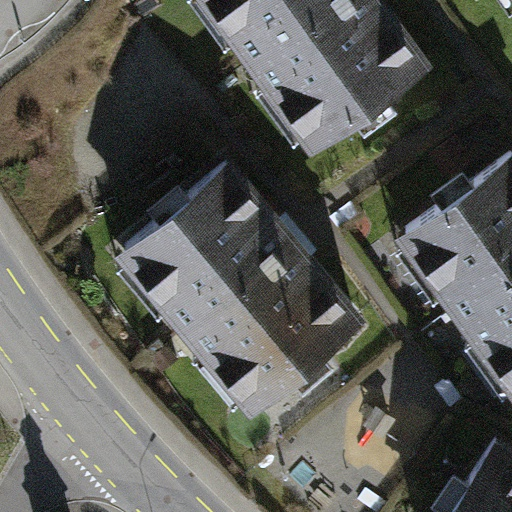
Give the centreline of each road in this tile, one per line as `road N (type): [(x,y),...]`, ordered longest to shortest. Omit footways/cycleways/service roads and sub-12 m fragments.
road 1 (tertiary): [(103,432),(0,290)]
road 2 (residential): [(103,432),(13,511)]
